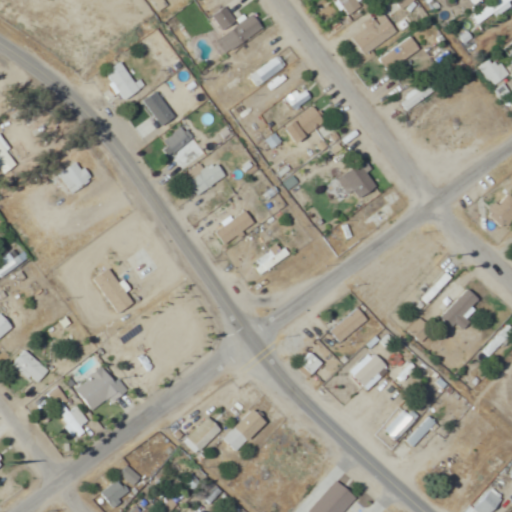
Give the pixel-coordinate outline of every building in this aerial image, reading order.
[(328,0),(344,17),(359,4),(355,0),(328,0)] [(393,2),(398,9),(409,0),(389,0),(392,3),(393,2)] [(489,0),(467,15),(473,24),(508,0),(507,0),(489,0)] [(232,22),(220,7),(207,17),(220,32),(232,22)] [(349,35),(357,53),(391,37),(381,14),(358,24),(360,30),(349,35)] [(211,41),(221,55),(257,30),(248,16),(211,41)] [(373,57),(381,71),(415,52),(407,38),(373,57)] [(245,73),(250,85),(278,72),(272,60),(245,73)] [(98,73),(118,101),(133,90),(113,62),(98,73)] [(487,84),(504,76),(496,62),(480,70),(487,84)] [(183,100),(168,76),(158,83),(173,106),(183,100)] [(396,105),(404,113),(430,88),(422,80),(396,105)] [(306,100),(299,89),(273,104),(279,115),(306,100)] [(159,129),(167,121),(142,96),(125,114),(143,132),(153,122),(159,129)] [(276,131),(288,146),(319,121),(307,106),(276,131)] [(188,139),(178,126),(158,142),(168,155),(188,139)] [(0,174),(14,163),(0,145),(0,174)] [(51,175),(66,195),(85,180),(70,161),(51,175)] [(193,197),(220,177),(208,162),(182,182),(193,197)] [(334,180),(353,202),(373,184),(354,163),(334,180)] [(273,194),(257,170),(246,178),(261,201),(273,194)] [(511,215),(511,202),(503,194),(483,214),(499,229),(511,215)] [(391,215),(383,200),(350,218),(358,232),(391,215)] [(248,259),(253,271),(285,259),(280,247),(248,259)] [(414,298),(421,304),(446,278),(439,272),(414,298)] [(475,302),(462,289),(437,314),(451,327),(475,302)] [(334,343),(361,319),(350,307),(324,331),(334,343)] [(478,350),(487,358),(511,332),(503,324),(478,350)] [(362,344),(372,355),(389,340),(379,329),(362,344)] [(8,365),(32,385),(44,371),(20,350),(8,365)] [(292,367),(304,378),(316,364),(304,353),(292,367)] [(346,374),(362,390),(383,369),(366,353),(346,374)] [(90,411),(105,396),(110,401),(121,390),(95,365),(69,391),(90,411)] [(65,411),(57,402),(49,408),(72,438),(81,432),(76,426),(82,422),(70,407),(65,411)] [(380,434),(395,442),(410,415),(396,407),(380,434)] [(260,423),(246,410),(218,438),(231,452),(260,423)] [(410,448),(431,423),(422,416),(401,441),(410,448)] [(180,441),(194,454),(216,432),(203,419),(180,441)] [(298,455),(302,451),(279,428),(263,443),(285,466),(297,454),(298,455)] [(137,477),(122,466),(116,475),(131,486),(137,477)] [(473,470),(468,475),(463,470),(446,487),(460,501),(482,479),(473,470)] [(126,493),(112,479),(96,495),(110,509),(126,493)] [(339,511),(350,499),(330,482),(305,511),(339,511)]
